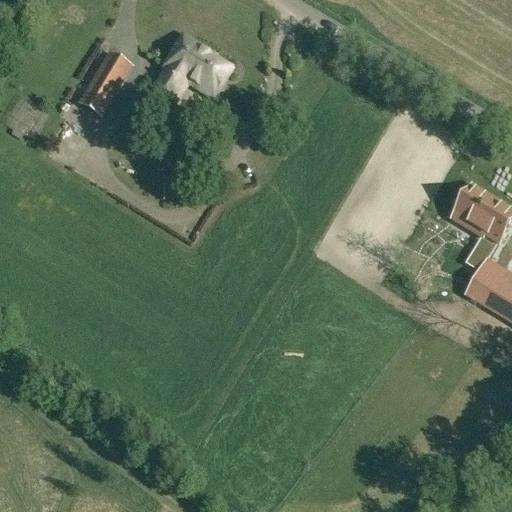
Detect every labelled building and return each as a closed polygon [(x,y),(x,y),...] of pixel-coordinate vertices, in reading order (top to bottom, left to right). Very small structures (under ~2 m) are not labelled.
[(153,95),(168,105),(173,108),(188,84),(214,101),(232,72),(206,56),(208,54),(207,53),(184,39),(164,70),(168,72),(153,95)] [(81,106),(102,119),(131,69),(111,57),(81,106)] [(165,179),(164,202),(184,203),(185,179),(165,179)] [(474,189),(454,221),(484,240),(486,237),(500,246),(511,226),(511,215),(491,202),(492,200),(474,189)] [(488,266),(469,297),(511,322),(511,280),(503,275),(491,268),(488,266)]
